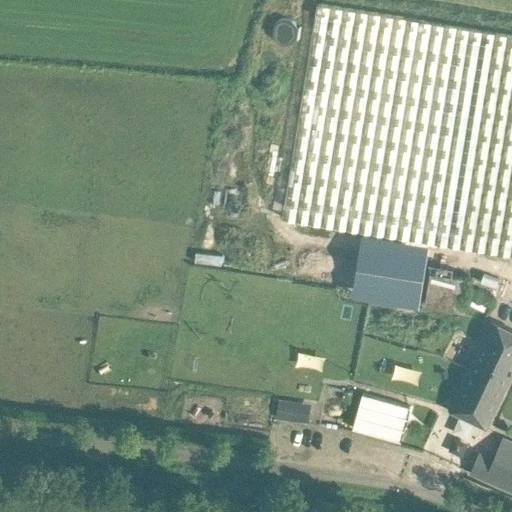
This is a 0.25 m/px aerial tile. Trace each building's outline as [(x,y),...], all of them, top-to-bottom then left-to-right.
[(511,34),(317,3),(283,216),(386,233),(458,245),(511,253),(511,34)] [(386,233),(376,293),(448,306),(449,299),(466,302),(470,278),(453,275),(458,245),(386,233)] [(474,356),(470,363),(471,364),(450,409),(486,426),(511,372),(506,369),(511,356),(511,328),(492,319),(474,356)] [(259,333),(256,349),(277,352),(279,336),(259,333)] [(314,419),(318,402),(283,394),(278,411),(314,419)] [(511,440),(503,437),(485,477),(511,488),(511,440)]
